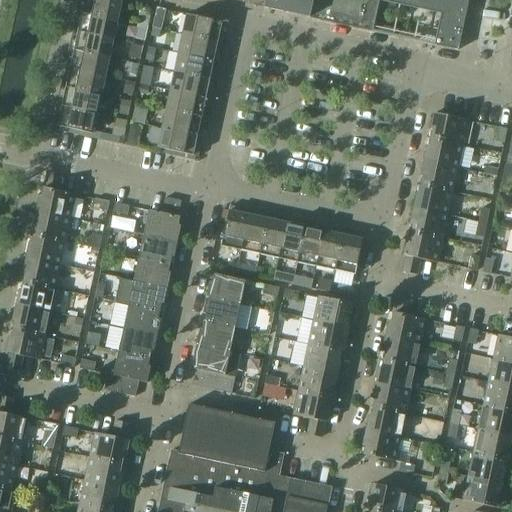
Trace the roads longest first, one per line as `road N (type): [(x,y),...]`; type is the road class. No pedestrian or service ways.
road 1 (residential): [(417,58),(247,21),(208,194)]
road 2 (residential): [(343,511),(348,485),(338,439),(380,227)]
road 3 (residential): [(155,417),(208,194)]
road 4 (residential): [(208,194),(35,156)]
road 5 (residential): [(380,227),(226,191),(208,194)]
road 6 (residential): [(380,227),(417,58)]
road 7 (residential): [(155,417),(15,387)]
